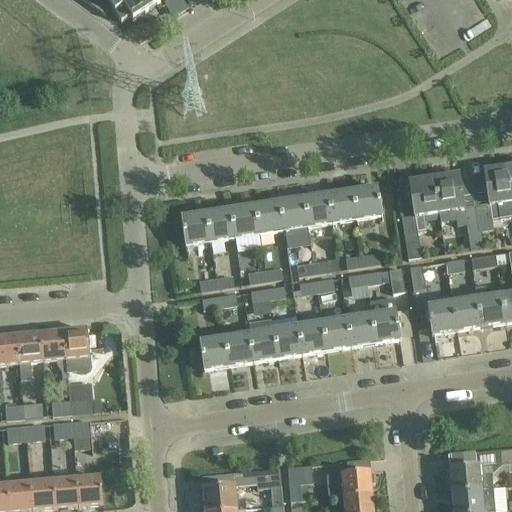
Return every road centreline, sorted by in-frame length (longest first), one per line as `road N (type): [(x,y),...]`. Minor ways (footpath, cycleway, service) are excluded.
road 1 (residential): [(130,185),(511,124)]
road 2 (residential): [(154,434),(405,393)]
road 3 (residential): [(134,70),(167,60),(262,0)]
road 4 (residential): [(0,314),(140,302)]
road 5 (residential): [(154,434),(140,302)]
